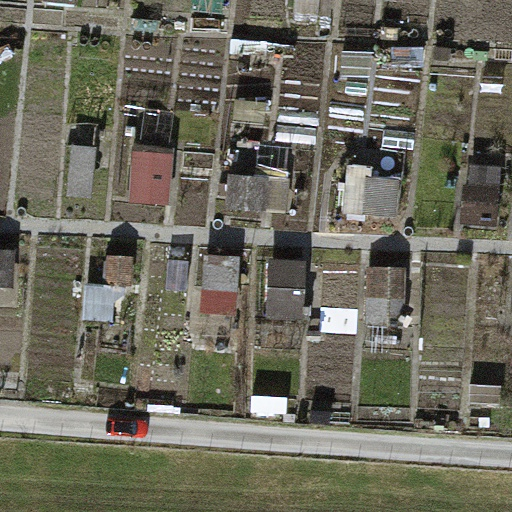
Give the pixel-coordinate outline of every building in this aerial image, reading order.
[(101,127),(67,125),(65,149),(72,150),(67,200),(92,202),(95,176),(95,175),(107,175),(108,144),(100,144),(101,127)] [(151,148),(133,146),(129,205),(171,207),(175,151),(151,148)] [(502,170),(471,166),(470,188),(465,188),(462,227),(499,230),(502,170)] [(363,169),(349,168),(345,217),(398,220),(401,181),(373,179),(373,170),(363,169)] [(271,181),(229,178),(226,212),(268,214),(288,215),(290,182),(271,181)] [(15,254),(0,252),(0,290),(15,291),(15,254)] [(133,260),(107,257),(107,274),(90,273),(90,285),(87,286),(85,286),(83,322),(134,327),(136,289),(131,288),(133,260)] [(241,260),(205,258),(202,298),(200,317),(237,319),(241,260)] [(289,262),(270,261),(267,321),(305,323),(307,264),(289,262)] [(375,270),(367,270),(366,327),(406,329),(407,271),(375,270)]
